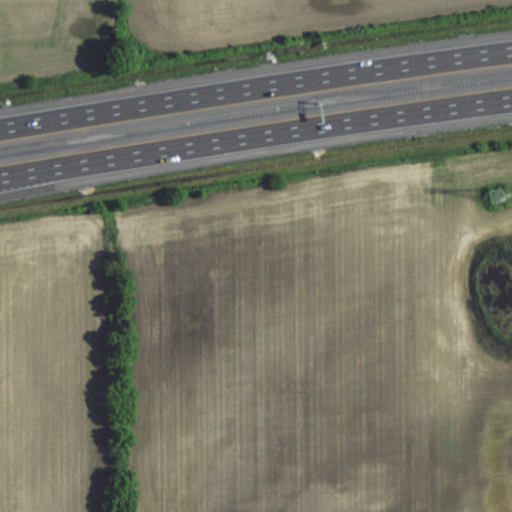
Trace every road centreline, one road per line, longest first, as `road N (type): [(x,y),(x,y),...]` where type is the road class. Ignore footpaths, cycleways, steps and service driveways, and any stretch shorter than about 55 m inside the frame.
road 1 (motorway): [(511,46),(0,125)]
road 2 (motorway): [(0,181),(511,103)]
